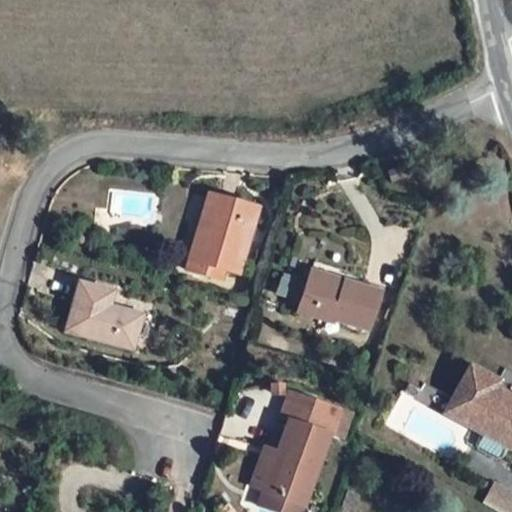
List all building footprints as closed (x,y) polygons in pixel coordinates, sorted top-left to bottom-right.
[(408,165),(388,172),(392,183),(412,176),(408,165)] [(199,228),(208,230),(217,196),(209,194),(199,228)] [(239,274),(257,208),(217,196),(208,230),(199,228),(188,270),(222,280),(225,269),(239,274)] [(343,288),(344,282),(311,272),(310,277),(343,288)] [(343,288),(310,277),(299,311),(333,321),(334,318),(368,329),(379,293),(344,282),(343,288)] [(79,284),(67,331),(133,348),(142,316),(115,308),(114,311),(108,310),(112,292),(79,284)] [(137,345),(147,348),(155,318),(146,316),(137,345)] [(497,382),(470,367),(446,413),(481,432),(475,444),(477,450),(496,460),(502,458),(508,446),(511,448),(511,398),(493,389),(497,382)] [(423,383),(416,399),(436,408),(443,392),(423,383)] [(420,390),(409,384),(404,392),(415,398),(420,390)] [(265,490),(304,503),(328,430),(335,408),(288,393),(279,418),(288,421),(277,452),(264,447),(251,485),(265,490)] [(328,430),(336,433),(344,411),(335,408),(328,430)] [(485,504),(498,511),(511,511),(511,496),(495,487),(485,504)] [(278,511),(301,511),(304,503),(265,490),(260,506),(278,511)]
